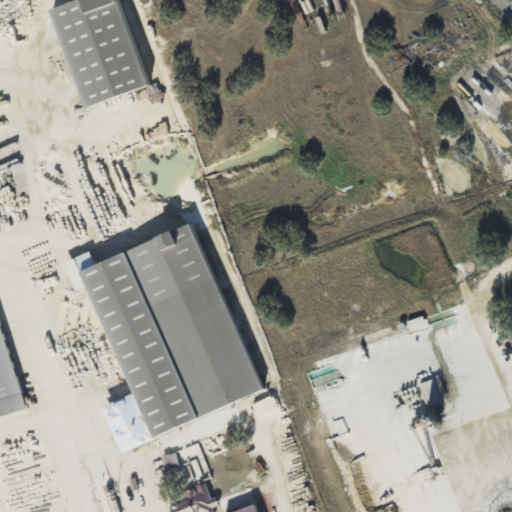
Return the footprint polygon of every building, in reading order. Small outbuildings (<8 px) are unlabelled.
[(89,106),(153,86),(126,0),(75,0),(58,6),(89,106)] [(265,392),(198,223),(97,263),(92,250),(81,255),(153,437),(265,392)] [(0,417),(27,410),(0,310),(0,417)] [(426,406),(441,401),(434,378),(419,383),(426,406)] [(215,511),(214,506),(220,505),(217,494),(211,496),(209,488),(171,497),(175,511),(215,511)] [(260,511),(257,503),(235,511),(260,511)]
